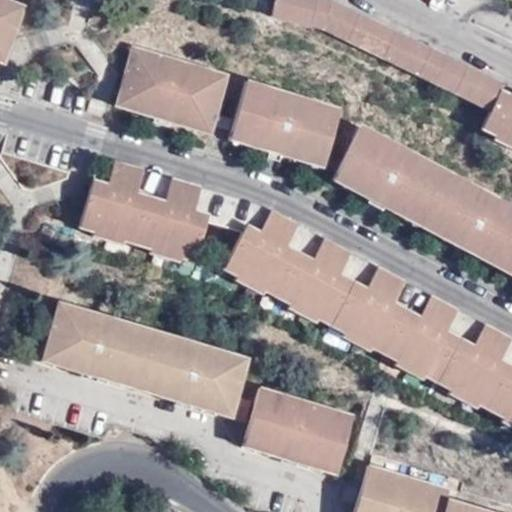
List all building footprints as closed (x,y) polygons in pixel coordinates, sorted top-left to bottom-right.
[(0,0),(0,51),(17,5),(0,0)] [(324,34),(481,114),(493,90),(496,86),(324,0),(270,0),(266,17),(324,34)] [(202,133),(220,73),(125,45),(107,104),(202,133)] [(315,168),(332,107),(240,80),(223,139),(315,168)] [(493,90),(481,114),(474,128),(487,136),(484,141),(511,156),(511,95),(506,99),(493,90)] [(511,208),(352,122),(325,175),(511,277),(511,208)] [(123,166),(108,162),(101,180),(87,177),(72,227),(83,230),(84,236),(115,246),(119,239),(144,247),(143,253),(174,262),(175,257),(189,259),(203,212),(189,207),(194,187),(165,179),(159,198),(131,190),(137,171),(123,166)] [(507,427),(511,417),(511,366),(495,357),(505,337),(478,324),(469,343),(440,327),(451,309),(424,295),(414,315),(388,299),(397,281),(372,268),(361,286),(336,272),(346,254),(316,238),(307,257),(282,243),(292,225),(263,210),(255,228),(240,220),(215,266),(229,274),(226,279),(254,294),(259,290),(279,301),(276,305),(308,323),(312,318),(334,330),(332,336),(361,350),(364,346),(390,360),(387,364),(414,379),(416,373),(442,387),(440,393),(468,408),(472,403),(495,416),(492,421),(507,427)] [(224,419),(243,355),(53,299),(37,358),(224,419)] [(330,474),(348,413),(256,384),(239,446),(330,474)] [(248,401),(234,397),(228,415),(243,420),(248,401)] [(486,511),(442,498),(445,486),(363,463),(348,511),(486,511)]
